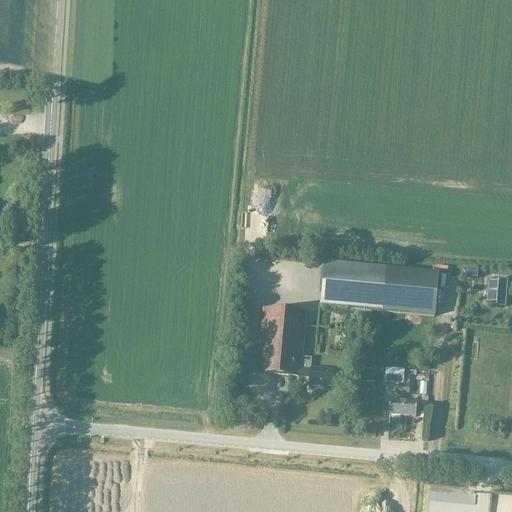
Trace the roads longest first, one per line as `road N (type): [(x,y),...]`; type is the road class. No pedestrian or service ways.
road 1 (unclassified): [(511,467),(32,426)]
road 2 (primary): [(32,426),(58,0)]
